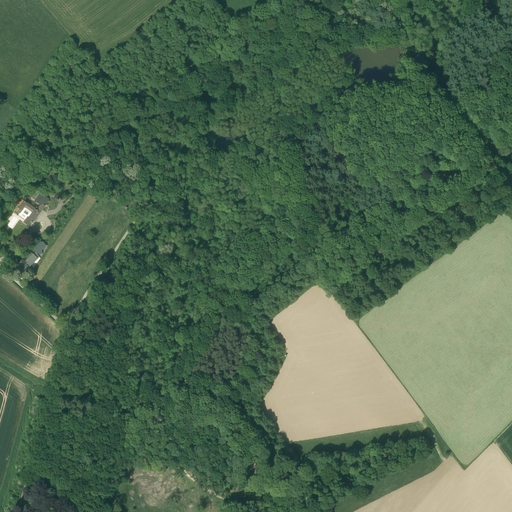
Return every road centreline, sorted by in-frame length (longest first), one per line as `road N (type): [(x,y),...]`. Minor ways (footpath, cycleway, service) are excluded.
road 1 (track): [(20,501),(64,327)]
road 2 (track): [(64,327),(136,217)]
